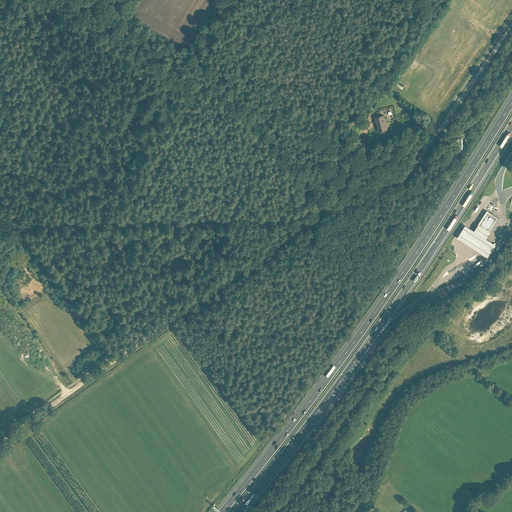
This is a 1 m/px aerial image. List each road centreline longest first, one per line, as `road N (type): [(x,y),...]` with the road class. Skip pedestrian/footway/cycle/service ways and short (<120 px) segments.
road 1 (motorway): [(511,100),(346,352),(221,511)]
road 2 (track): [(0,444),(316,220)]
road 3 (unknown): [(274,511),(390,356),(511,258)]
road 4 (track): [(84,0),(232,99),(329,214)]
road 5 (track): [(19,224),(316,220)]
road 6 (motorway): [(357,358),(511,127)]
road 7 (unclassified): [(329,214),(403,177),(511,25)]
road 8 (motorway): [(237,511),(357,358)]
